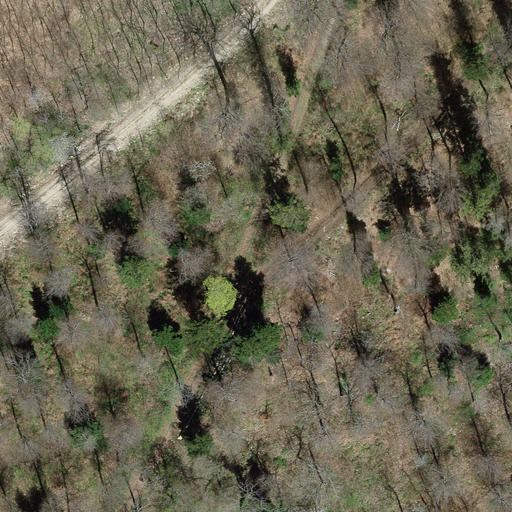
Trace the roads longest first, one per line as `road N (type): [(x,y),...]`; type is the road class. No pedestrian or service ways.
road 1 (track): [(341,0),(246,301),(110,511)]
road 2 (track): [(246,301),(399,156),(511,34)]
road 3 (track): [(0,240),(240,44),(272,0)]
